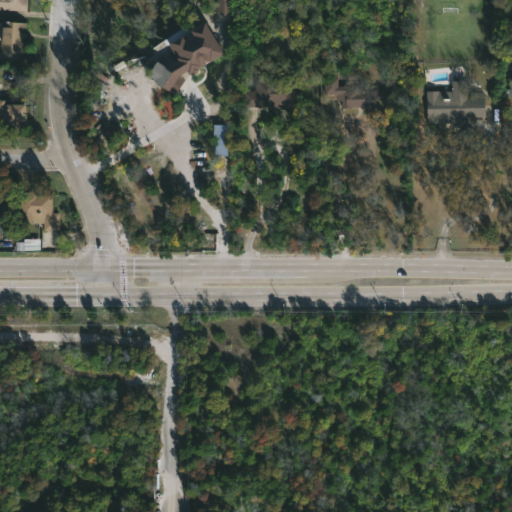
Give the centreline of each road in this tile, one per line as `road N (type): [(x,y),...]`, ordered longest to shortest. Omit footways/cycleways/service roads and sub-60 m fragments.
road 1 (primary): [(0,293),(402,295)]
road 2 (primary): [(402,265),(0,265)]
road 3 (tertiary): [(62,0),(65,137),(98,221),(106,293)]
road 4 (residential): [(184,265),(164,511)]
